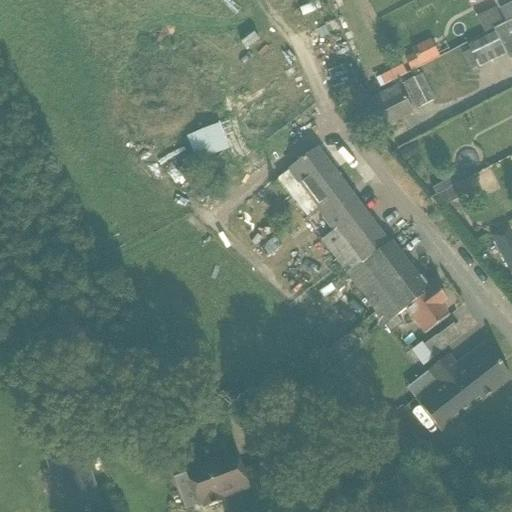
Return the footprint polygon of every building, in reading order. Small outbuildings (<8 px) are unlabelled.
[(511,1),(497,10),(504,24),(511,20),(511,1)] [(495,29),(493,30),(493,31),(494,33),(505,55),(508,62),(511,59),(511,20),(504,24),(495,29)] [(414,54),(404,60),(410,72),(437,58),(429,42),(412,50),(414,54)] [(404,83),(417,109),(434,100),(421,74),(404,83)] [(378,130),(379,130),(396,121),(412,114),(398,87),(365,103),(379,130),(378,130)] [(186,138),(196,163),(228,150),(220,125),(186,138)] [(300,163),(287,173),(333,233),(321,241),(347,276),(368,260),(387,246),(316,151),(300,163)] [(178,171),(200,203),(210,196),(188,164),(178,171)] [(455,173),(447,177),(448,180),(452,186),(454,185),(460,182),(455,173)] [(434,195),(429,198),(437,209),(460,197),(454,185),(452,186),(434,195)] [(511,243),(505,230),(490,237),(510,274),(511,273),(511,243)] [(387,246),(368,260),(405,310),(424,335),(432,329),(448,317),(440,307),(447,302),(435,286),(428,291),(419,278),(418,279),(410,268),(405,261),(391,243),(387,246)] [(396,317),(385,325),(391,333),(402,325),(396,317)] [(437,336),(423,346),(425,349),(430,355),(432,359),(446,348),(437,336)] [(447,357),(437,365),(471,409),(510,379),(489,351),(475,362),(470,356),(455,367),(447,357)] [(471,409),(437,365),(427,372),(435,383),(414,400),(440,433),(471,409)] [(329,420),(372,429),(376,410),(333,400),(329,420)] [(76,511),(98,505),(80,451),(48,461),(64,511),(76,511)] [(235,456),(187,473),(188,477),(194,494),(198,506),(203,504),(205,509),(221,503),(219,498),(246,488),(241,473),(240,469),(235,456)]
